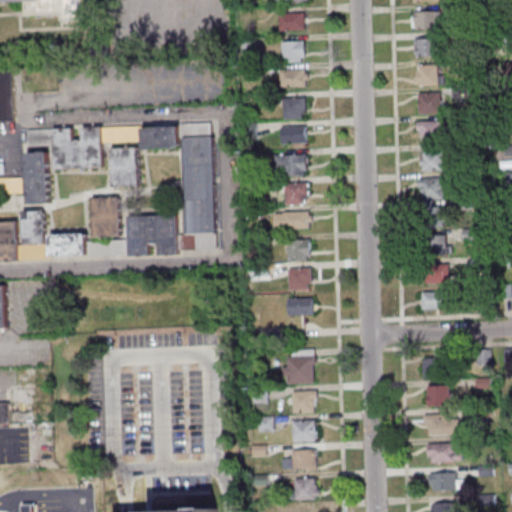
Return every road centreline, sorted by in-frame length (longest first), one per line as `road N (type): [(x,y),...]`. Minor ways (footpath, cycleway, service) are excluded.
road 1 (residential): [(373,511),(357,0)]
road 2 (residential): [(511,329),(361,336)]
